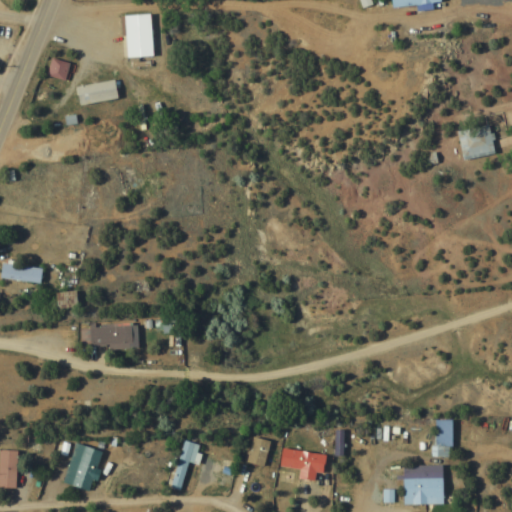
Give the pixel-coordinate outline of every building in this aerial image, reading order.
[(121,58),(148,57),(147,15),(120,15),(121,58)] [(61,81),(66,63),(47,58),(42,76),(61,81)] [(75,104),(112,100),(110,81),(73,85),(75,104)] [(458,161),(492,154),(485,125),(452,132),(458,161)] [(0,278),(36,284),(39,268),(0,262),(0,278)] [(78,348),(133,348),(133,326),(78,326),(78,348)] [(430,457),(444,457),(444,420),(430,420),(430,457)] [(340,456),(340,430),(331,430),(331,456),(340,456)] [(241,462),(258,467),(266,442),(249,437),(241,462)] [(192,444),(180,440),(166,488),(179,492),(192,444)] [(59,484),(88,493),(99,451),(71,443),(59,484)] [(295,470),(294,479),(310,481),(311,473),(319,474),(322,454),(277,449),(275,467),(295,470)] [(0,488),(12,489),(12,450),(0,450),(0,488)] [(438,504),(438,466),(398,466),(399,505),(438,504)]
